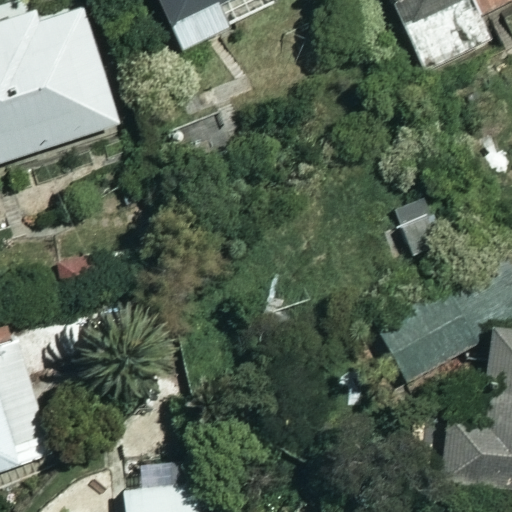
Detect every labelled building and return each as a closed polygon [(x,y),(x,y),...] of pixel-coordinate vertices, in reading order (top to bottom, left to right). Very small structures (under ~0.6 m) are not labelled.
[(39,0),(31,3),(30,0),(0,0),(0,158),(114,123),(75,0),(39,0)] [(155,0),(177,47),(224,26),(212,1),(212,0),(155,0)] [(388,0),(422,68),(487,36),(472,6),(484,0),(388,0)] [(0,464),(45,451),(4,316),(0,317),(0,464)] [(511,320),(487,320),(484,406),(436,405),(434,480),(511,482),(511,320)] [(139,482),(118,484),(120,511),(198,511),(192,449),(136,454),(139,482)]
